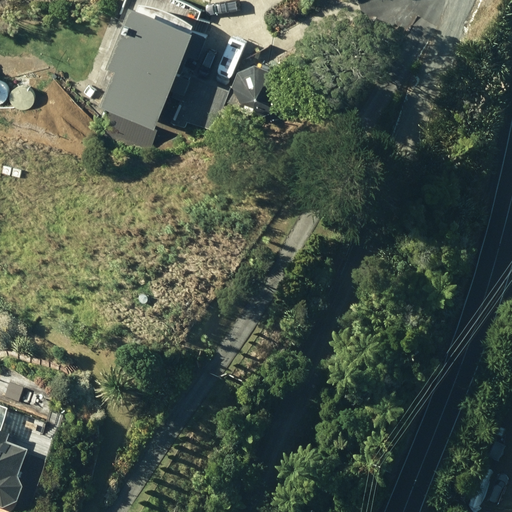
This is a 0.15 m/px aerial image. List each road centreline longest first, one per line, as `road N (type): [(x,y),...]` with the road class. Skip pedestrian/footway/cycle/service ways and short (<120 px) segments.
road 1 (residential): [(252,511),(465,0)]
road 2 (secondary): [(511,199),(406,511)]
